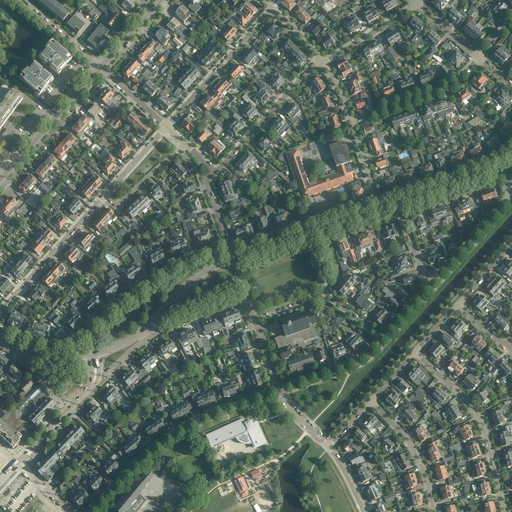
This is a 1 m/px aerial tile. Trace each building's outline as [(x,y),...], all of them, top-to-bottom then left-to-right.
[(36,0),(63,22),(69,15),(51,0),(36,0)] [(116,11),(103,0),(92,0),(91,1),(107,15),(104,18),(106,20),(104,22),(112,29),(121,19),(114,13),(116,11)] [(130,0),(126,0),(124,2),(131,8),(134,5),(132,3),(133,2),(130,0)] [(200,8),(191,0),(188,0),(187,3),(193,9),(194,9),(196,10),(193,13),(195,14),(202,21),(204,19),(203,17),(197,12),(200,8)] [(237,2),(239,0),(222,0),(218,5),(221,8),(228,1),(234,7),(238,3),(237,2)] [(392,9),(387,1),(384,2),(382,0),(381,0),(379,2),(382,7),(383,6),(387,12),(392,9)] [(388,0),(387,1),(392,9),(397,5),(393,0),(388,0)] [(446,0),(434,0),(432,3),(434,5),(434,6),(439,10),(440,10),(442,12),(445,8),(450,12),(460,1),(459,0),(451,0),(448,3),(445,1),(446,0)] [(98,14),(83,1),(79,6),(94,19),(98,14)] [(291,1),(285,7),(290,11),(296,5),(291,1)] [(131,8),(124,2),(120,6),(125,11),(126,10),(128,12),(131,8)] [(329,14),(335,8),(329,2),(323,7),(329,14)] [(499,2),(496,6),(503,13),(507,8),(499,2)] [(237,11),(243,16),(244,16),(253,7),(248,3),(244,8),(242,6),(237,11)] [(354,14),(359,11),(357,6),(354,3),(351,4),(354,8),(351,9),(354,14)] [(370,7),(371,9),(372,10),(369,12),(374,20),(379,16),(374,8),(375,7),(373,5),(370,7)] [(503,13),(496,6),(494,5),(492,8),(489,6),(486,6),(484,9),(492,16),(494,13),(499,17),(503,13)] [(183,6),(179,10),(188,18),(191,15),(189,12),(183,6)] [(257,11),(253,7),(244,16),(243,16),(238,22),(231,16),(229,19),(231,21),(231,22),(237,27),(240,29),(242,26),(243,27),(257,11)] [(293,14),(301,21),(307,14),(306,14),(308,12),(303,8),(302,10),(299,8),(293,14)] [(447,17),(452,21),(458,14),(456,11),(457,11),(454,9),(447,17)] [(188,18),(179,10),(176,14),(182,19),(184,17),(187,19),(188,18)] [(306,25),(311,19),(309,17),(312,13),(310,11),(307,14),(301,21),(306,25)] [(366,14),(365,12),(365,11),(362,13),(363,14),(368,23),(374,20),(369,12),(366,14)] [(335,12),(332,14),(329,16),(337,24),(340,21),(335,16),(337,14),(335,12)] [(202,21),(195,14),(192,17),(198,23),(196,25),(198,27),(203,22),(202,21)] [(458,14),(452,21),(457,25),(464,17),(462,15),(461,16),(458,14)] [(78,34),(85,25),(74,16),(73,16),(67,25),(78,34)] [(318,18),(314,23),(317,26),(311,31),(315,36),(321,31),(322,33),(327,29),(318,18)] [(412,27),(414,29),(421,21),(419,19),(418,20),(416,18),(409,26),(411,28),(412,27)] [(493,26),(498,21),(493,18),(489,23),(493,26)] [(174,19),(170,22),(183,34),(185,32),(179,26),(180,24),(174,19)] [(353,21),(351,23),(356,31),(361,28),(355,19),(353,20),(353,21)] [(421,21),(414,29),(417,31),(416,32),(418,34),(425,26),(423,25),(424,24),(421,21)] [(183,34),(170,22),(167,26),(174,32),(177,36),(176,37),(183,44),(188,39),(183,34)] [(228,25),(231,27),(228,30),(227,29),(225,31),(233,38),(237,33),(234,30),(237,27),(231,22),(228,25)] [(350,22),(347,24),(346,22),(342,24),(347,31),(348,31),(350,34),(356,31),(351,23),(350,22)] [(468,35),(469,35),(475,28),(472,25),(473,24),(471,23),(464,31),(466,33),(468,35)] [(194,33),(198,28),(193,24),(189,28),(194,33)] [(268,36),(269,37),(277,28),(272,24),(266,31),(269,34),(268,35),(269,35),(268,36)] [(100,25),(97,29),(105,36),(109,32),(100,25)] [(475,28),(469,35),(471,37),(473,39),(480,32),(477,30),(478,29),(476,27),(475,28)] [(282,33),(277,28),(269,37),(274,42),(276,40),(275,40),(282,33)] [(97,29),(94,33),(102,40),(105,36),(97,29)] [(162,29),(159,32),(168,41),(170,39),(167,36),(169,35),(162,29)] [(233,38),(225,31),(224,33),(225,34),(222,36),(228,42),(233,38)] [(332,37),(335,34),(333,31),(329,35),(331,37),(322,44),(324,46),(324,47),(326,50),(334,44),(332,41),(334,39),(332,37)] [(396,31),(391,34),(396,42),(398,40),(399,41),(401,40),(396,31)] [(168,41),(159,32),(155,36),(162,42),(164,40),(166,42),(165,42),(168,44),(170,42),(168,41)] [(433,32),(424,42),(426,44),(427,43),(430,45),(431,44),(438,36),(433,32)] [(480,32),(473,39),(475,42),(476,41),(478,43),(486,34),(484,32),(482,34),(480,32)] [(94,33),(90,37),(99,44),(102,40),(94,33)] [(396,42),(391,34),(385,37),(391,46),(393,45),(393,44),(396,42)] [(431,44),(430,45),(429,46),(432,49),(434,47),(435,48),(442,40),(438,36),(431,44)] [(90,37),(87,41),(95,48),(99,44),(90,37)] [(183,44),(176,37),(176,38),(173,41),(180,48),(183,44)] [(152,40),(148,44),(154,50),(158,45),(152,40)] [(253,45),(257,49),(262,44),(258,40),(253,45)] [(222,49),(216,43),(213,41),(209,46),(218,54),(221,51),(220,51),(222,49)] [(284,51),(286,53),(293,45),(289,41),(282,47),(285,50),(284,51)] [(378,42),(373,45),(379,54),(378,53),(381,51),(381,52),(384,50),(378,42)] [(70,59),(52,43),(42,55),(40,54),(38,57),(46,65),(50,60),(51,61),(48,64),(50,66),(53,63),(55,65),(53,67),(52,68),(53,68),(53,69),(57,73),(70,59)] [(154,50),(148,44),(144,48),(154,57),(157,53),(154,50)] [(293,45),(286,53),(287,54),(288,53),(291,56),(297,50),(293,45)] [(379,54),(373,45),(368,48),(373,56),(376,54),(376,55),(379,54)] [(218,54),(209,46),(205,50),(214,58),(216,56),(218,54)] [(154,57),(144,48),(141,53),(148,60),(148,59),(150,61),(153,57),(154,57)] [(373,56),(368,48),(363,51),(368,60),(371,59),(370,58),(373,56)] [(392,48),(388,50),(395,60),(398,58),(392,48)] [(250,49),(246,54),(254,61),(257,58),(255,57),(257,55),(250,49)] [(426,58),(428,60),(429,61),(433,57),(440,63),(442,61),(445,63),(448,61),(443,57),(441,59),(435,54),(437,52),(434,49),(431,52),(427,56),(428,56),(426,58)] [(496,59),(498,61),(504,54),(502,52),(503,51),(501,49),(494,57),(496,59)] [(214,58),(205,50),(207,52),(204,56),(211,63),(213,60),(212,60),(214,58)] [(297,50),(291,56),(294,59),(293,60),(294,61),(302,54),(297,50)] [(385,52),(392,64),(396,62),(395,60),(388,50),(385,52)] [(457,52),(453,56),(460,63),(464,58),(457,52)] [(148,60),(141,53),(137,57),(143,63),(145,60),(146,61),(148,60)] [(211,63),(204,56),(201,54),(197,59),(197,58),(194,62),(197,65),(200,62),(206,67),(208,65),(211,63)] [(254,61),(246,54),(242,59),(250,66),(252,64),(253,65),(255,62),(254,61)] [(302,54),(294,61),(296,63),(297,62),(299,64),(300,65),(304,60),(306,58),(302,54)] [(504,54),(498,61),(500,63),(501,63),(503,65),(510,57),(507,55),(507,56),(504,54)] [(154,58),(158,61),(154,65),(153,64),(147,70),(148,70),(142,76),(143,76),(140,80),(144,83),(147,80),(151,75),(154,77),(158,73),(158,72),(161,69),(158,67),(163,62),(164,62),(166,60),(167,58),(164,55),(162,57),(160,59),(160,58),(160,59),(156,56),(154,58)] [(456,67),(460,63),(453,56),(449,61),(456,67)] [(200,74),(198,73),(199,72),(196,70),(198,67),(187,57),(184,60),(192,66),(190,69),(190,70),(189,72),(196,78),(200,74)] [(134,60),(130,64),(136,70),(140,66),(134,60)] [(338,66),(341,71),(351,65),(351,64),(349,65),(349,64),(348,65),(346,61),(338,66)] [(32,66),(21,78),(39,94),(51,80),(47,76),(46,76),(45,76),(44,76),(43,78),(40,76),(43,73),(41,72),(38,74),(41,70),(33,62),(30,65),(32,66)] [(136,70),(130,64),(126,69),(134,76),(138,72),(136,70)] [(237,65),(233,70),(239,76),(243,71),(237,65)] [(352,65),(351,65),(341,71),(344,77),(351,72),(353,76),(354,76),(357,74),(352,65)] [(444,66),(442,67),(441,66),(437,69),(439,71),(440,71),(445,78),(450,74),(445,67),(444,66)] [(134,76),(126,69),(122,73),(128,79),(130,77),(133,80),(136,78),(134,76)] [(250,72),(251,73),(254,76),(254,75),(256,77),(259,74),(257,72),(256,73),(252,69),(250,72)] [(239,76),(233,70),(228,74),(235,80),(239,76)] [(395,70),(391,71),(389,72),(390,76),(392,81),(395,80),(398,79),(396,74),(395,70)] [(425,73),(426,76),(429,84),(434,82),(433,78),(436,77),(435,76),(435,75),(434,75),(434,73),(433,74),(432,71),(425,73)] [(196,78),(189,72),(187,74),(186,73),(184,75),(193,82),(196,78)] [(361,77),(359,73),(357,74),(354,76),(356,79),(356,80),(356,81),(348,84),(349,87),(348,88),(350,90),(359,86),(357,83),(360,81),(358,78),(361,77)] [(478,75),(476,78),(486,87),(488,84),(489,84),(491,82),(486,77),(486,78),(481,74),(479,75),(478,75)] [(193,82),(184,75),(183,77),(184,78),(182,79),(189,86),(193,82)] [(275,77),(273,79),(281,86),(285,81),(278,75),(276,78),(275,77)] [(423,86),(429,84),(426,76),(422,77),(422,75),(419,76),(423,86)] [(139,81),(136,78),(133,80),(133,81),(136,85),(139,88),(143,83),(140,80),(139,81)] [(313,85),(315,88),(323,84),(319,78),(311,83),(312,86),(313,85)] [(486,87),(476,78),(472,83),(482,92),(486,87)] [(186,90),(189,86),(182,79),(180,81),(179,80),(177,82),(186,90)] [(281,86),(273,79),(272,81),(273,82),(270,85),(277,90),(281,86)] [(226,83),(223,80),(219,85),(225,91),(229,87),(230,88),(232,85),(228,81),(226,83)] [(406,81),(407,82),(409,91),(415,89),(412,80),(409,81),(409,80),(406,81)] [(143,90),(147,94),(154,86),(152,84),(153,83),(151,81),(143,90)] [(403,82),(402,81),(400,82),(404,93),(409,91),(407,82),(403,83),(403,82)] [(157,104),(162,108),(169,100),(164,95),(167,93),(166,92),(172,85),(170,83),(163,91),(159,94),(163,97),(157,104)] [(390,87),(387,89),(390,97),(396,95),(393,87),(394,86),(393,83),(390,85),(390,87)] [(0,88),(0,125),(21,97),(4,84),(0,88)] [(323,84),(315,88),(318,94),(326,89),(323,84)] [(225,91),(219,85),(215,90),(223,97),(225,95),(223,94),(225,91)] [(154,86),(147,94),(152,98),(160,89),(158,87),(156,88),(154,86)] [(359,86),(350,90),(351,93),(352,93),(353,96),(361,92),(362,93),(360,94),(362,97),(366,95),(366,96),(369,95),(368,94),(369,94),(368,90),(365,92),(363,89),(360,90),(359,86)] [(384,99),(390,97),(387,89),(383,90),(382,87),(379,88),(380,91),(381,91),(384,99)] [(466,89),(461,93),(468,103),(474,99),(466,89)] [(107,90),(103,95),(121,112),(125,107),(115,98),(113,96),(107,90)] [(264,90),(263,91),(261,90),(258,93),(261,95),(267,101),(271,96),(264,90)] [(501,91),(495,97),(494,97),(491,95),(487,100),(490,102),(493,100),(497,104),(505,95),(501,91)] [(468,103),(461,93),(456,97),(459,102),(459,103),(458,103),(460,105),(461,105),(463,107),(468,103)] [(258,98),(257,97),(254,94),(250,99),(257,106),(260,103),(263,106),(267,101),(261,95),(258,98)] [(121,112),(103,95),(99,99),(107,107),(105,109),(115,119),(121,112)] [(329,97),(321,100),(319,96),(314,98),(313,95),(308,97),(309,101),(312,99),(314,104),(318,102),(321,107),(332,102),(329,97)] [(505,95),(497,104),(503,108),(501,111),(503,113),(501,116),(506,121),(509,118),(506,115),(511,109),(509,106),(506,104),(510,99),(505,95)] [(209,96),(205,100),(212,107),(216,102),(209,96)] [(169,100),(162,108),(167,112),(174,104),(169,100)] [(212,107),(205,100),(201,105),(208,111),(212,107)] [(226,111),(227,110),(229,113),(230,113),(233,116),(237,112),(233,108),(231,110),(229,108),(220,100),(216,103),(226,111)] [(357,110),(366,107),(369,106),(368,103),(365,104),(363,101),(355,104),(357,110)] [(447,104),(446,101),(440,103),(444,114),(447,113),(447,114),(452,112),(450,104),(447,104)] [(332,102),(321,107),(321,108),(322,108),(323,109),(324,108),(325,112),(334,108),(332,102)] [(444,114),(440,103),(435,105),(438,113),(439,116),(444,114)] [(293,104),(289,109),(297,116),(298,114),(297,113),(300,110),(293,104)] [(95,105),(91,109),(98,115),(102,111),(95,105)] [(249,107),(246,110),(253,116),(257,112),(250,105),(248,106),(249,107)] [(438,113),(435,105),(430,107),(429,106),(432,115),(438,113)] [(432,115),(429,106),(423,108),(426,116),(423,116),(425,121),(433,118),(432,115)] [(98,115),(91,109),(88,113),(95,119),(98,115)] [(297,116),(289,109),(285,113),(292,119),(294,116),(295,117),(297,116)] [(249,121),(253,116),(246,110),(244,113),(243,112),(241,114),(249,121)] [(476,114),(483,119),(485,116),(478,111),(476,114)] [(414,112),(408,114),(411,122),(414,121),(415,122),(417,121),(419,127),(423,126),(420,117),(416,118),(414,112)] [(129,126),(137,118),(132,114),(126,121),(129,123),(128,124),(127,124),(124,127),(126,129),(129,126)] [(209,114),(207,116),(210,119),(213,121),(215,124),(218,121),(217,121),(215,119),(209,114)] [(327,116),(321,118),(320,118),(321,119),(321,120),(322,121),(323,121),(324,121),(325,121),(326,121),(327,126),(339,122),(337,116),(334,117),(333,114),(327,116)] [(408,114),(403,116),(406,124),(405,124),(407,127),(413,125),(411,122),(408,114)] [(84,116),(80,121),(86,127),(87,128),(88,129),(90,127),(88,125),(90,122),(84,116)] [(187,129),(193,122),(195,120),(190,116),(182,125),(187,129)] [(403,116),(397,118),(401,129),(407,127),(405,124),(406,124),(403,116)] [(137,118),(129,126),(131,128),(132,127),(135,129),(141,122),(137,118)] [(397,127),(400,126),(401,129),(397,118),(392,120),(395,129),(397,128),(397,127)] [(116,119),(110,125),(114,129),(120,122),(118,120),(118,121),(116,119)] [(278,120),(275,123),(283,131),(288,126),(280,119),(278,121),(278,120)] [(87,128),(86,127),(80,121),(76,125),(83,132),(87,128)] [(220,123),(218,121),(215,124),(217,125),(221,129),(222,129),(224,127),(220,123)] [(233,122),(232,124),(240,131),(244,127),(237,121),(234,123),(233,122)] [(141,122),(135,129),(137,131),(136,133),(138,134),(145,126),(141,122)] [(198,126),(193,122),(187,129),(191,133),(198,126)] [(339,122),(327,126),(328,128),(329,127),(330,128),(331,128),(332,131),(341,128),(339,122)] [(285,132),(283,131),(275,123),(272,126),(273,127),(271,129),(278,134),(275,137),(280,141),(282,139),(282,138),(281,137),(285,132)] [(240,131),(232,124),(231,125),(229,124),(226,128),(228,130),(236,136),(240,131)] [(85,133),(83,132),(76,125),(72,129),(78,134),(76,136),(79,139),(85,133)] [(373,128),(375,127),(374,125),(364,129),(366,135),(375,132),(373,128)] [(493,125),(490,128),(488,130),(491,133),(491,134),(495,137),(497,134),(496,133),(498,130),(493,125)] [(145,126),(138,134),(137,135),(142,139),(150,130),(145,126)] [(208,136),(211,133),(204,127),(195,137),(202,143),(208,136)] [(511,134),(505,128),(501,132),(508,138),(511,134)] [(16,143),(21,138),(15,132),(13,134),(8,129),(3,135),(9,140),(10,138),(16,143)] [(369,142),(371,148),(379,146),(378,142),(380,141),(379,138),(383,137),(382,134),(380,135),(379,134),(386,132),(385,130),(380,131),(379,132),(374,133),(375,136),(377,135),(378,139),(369,142)] [(70,135),(66,139),(72,145),(76,140),(70,135)] [(229,144),(233,140),(228,135),(224,139),(229,144)] [(266,135),(261,140),(271,149),(275,144),(266,135)] [(478,144),(473,146),(475,150),(479,158),(484,156),(482,152),(484,151),(481,144),(482,143),(478,136),(475,137),(478,144)] [(492,137),(489,139),(497,148),(502,144),(496,137),(494,140),(492,137)] [(72,145),(66,139),(62,143),(69,149),(72,145)] [(209,145),(210,146),(208,149),(213,153),(220,144),(217,142),(218,141),(215,139),(209,145)] [(286,147),(289,145),(282,139),(280,141),(278,144),(282,147),(284,145),(286,147)] [(497,148),(489,139),(487,141),(489,143),(486,145),(492,152),(497,148)] [(123,147),(120,149),(126,155),(131,150),(128,148),(130,146),(123,140),(120,143),(122,145),(122,146),(123,147)] [(271,149),(261,140),(257,144),(267,153),(271,149)] [(69,149),(62,143),(58,148),(65,153),(69,149)] [(298,150),(287,154),(300,191),(302,190),(305,201),(310,199),(309,198),(310,197),(313,195),(316,194),(345,184),(346,184),(354,182),(351,174),(354,173),(351,163),(352,163),(346,146),(343,147),(342,143),(330,147),(339,173),(314,181),(309,166),(305,167),(299,151),(298,151),(298,150)] [(220,144),(213,153),(218,157),(224,150),(222,148),(223,147),(220,144)] [(383,144),(379,146),(371,148),(373,154),(377,153),(378,157),(387,154),(383,144)] [(446,161),(445,159),(446,159),(444,151),(442,152),(441,147),(435,149),(440,163),(436,165),(439,173),(445,170),(443,163),(446,161)] [(461,151),(455,153),(457,157),(460,165),(466,163),(463,154),(463,155),(462,153),(466,152),(464,148),(464,147),(460,148),(461,151)] [(65,153),(58,148),(54,152),(58,155),(56,157),(61,161),(66,155),(65,153)] [(122,160),(126,155),(120,149),(117,152),(117,151),(115,153),(122,160)] [(7,161),(12,155),(6,150),(1,155),(7,161)] [(473,161),(479,158),(475,150),(472,152),(472,151),(470,152),(473,161)] [(455,153),(449,155),(448,152),(445,153),(444,151),(446,159),(447,159),(448,158),(450,164),(451,163),(453,168),(460,165),(457,157),(455,153)] [(249,153),(245,157),(255,167),(257,164),(258,163),(263,168),(267,164),(259,157),(256,160),(249,153)] [(284,161),(283,158),(282,153),(276,154),(278,159),(280,159),(281,162),(284,161)] [(386,165),(385,161),(387,161),(386,157),(390,156),(389,153),(387,154),(378,157),(383,155),(384,158),(384,159),(376,162),(378,168),(386,165)] [(430,164),(424,166),(428,176),(434,174),(433,171),(436,170),(430,155),(427,156),(430,164)] [(51,156),(47,160),(53,166),(57,161),(51,156)] [(255,167),(245,157),(241,162),(249,169),(250,170),(254,166),(255,167)] [(53,166),(47,160),(43,164),(50,170),(53,166)] [(108,163),(106,165),(102,162),(112,171),(116,167),(109,160),(107,162),(108,163)] [(406,171),(407,175),(410,183),(415,181),(414,176),(415,176),(414,174),(417,173),(415,168),(419,167),(416,160),(413,161),(413,162),(410,164),(412,169),(406,171)] [(112,171),(102,162),(98,167),(92,161),(89,165),(99,174),(102,170),(108,176),(112,171)] [(249,169),(241,162),(237,166),(239,168),(235,172),(240,176),(243,172),(244,173),(246,170),(247,171),(249,169)] [(50,170),(43,164),(39,169),(46,174),(50,170)] [(173,172),(175,175),(183,168),(179,164),(178,165),(177,164),(170,171),(172,173),(173,172)] [(410,183),(407,175),(404,176),(403,172),(400,173),(398,168),(397,165),(394,167),(397,176),(397,177),(398,179),(402,177),(405,184),(410,183)] [(422,178),(428,176),(424,166),(419,168),(422,178)] [(93,175),(95,173),(89,167),(87,169),(91,172),(90,173),(93,175)] [(183,168),(175,175),(177,177),(177,178),(179,180),(186,173),(185,172),(186,171),(183,168)] [(46,174),(39,169),(35,173),(42,179),(44,176),(46,175),(46,174)] [(90,179),(91,180),(90,180),(98,187),(102,183),(95,177),(93,175),(90,179)] [(31,176),(27,180),(33,186),(37,182),(31,176)] [(391,189),(388,180),(387,178),(381,180),(385,191),(391,189)] [(90,180),(89,180),(88,179),(85,182),(95,191),(98,187),(90,180)] [(248,185),(242,179),(239,181),(245,187),(246,188),(249,187),(248,185)] [(394,179),(391,180),(391,179),(388,180),(391,189),(397,187),(394,179)] [(33,186),(27,180),(23,185),(29,190),(33,186)] [(45,184),(51,189),(52,190),(54,188),(47,181),(45,184)] [(220,185),(222,191),(231,187),(230,184),(231,183),(231,181),(220,185)] [(95,191),(85,182),(82,186),(91,195),(95,191)] [(179,190),(181,193),(182,196),(185,194),(194,190),(191,184),(190,185),(189,183),(187,185),(186,184),(183,186),(184,188),(179,190)] [(37,190),(44,195),(49,190),(43,184),(37,190)] [(29,190),(23,185),(19,189),(25,195),(29,190)] [(153,186),(150,188),(151,189),(150,190),(152,192),(149,194),(156,202),(159,199),(158,198),(162,193),(155,185),(153,186)] [(365,198),(364,195),(365,194),(363,191),(361,188),(361,189),(360,185),(352,188),(357,201),(358,200),(358,201),(361,200),(360,199),(365,198)] [(91,195),(82,186),(76,193),(79,196),(81,193),(87,199),(91,195)] [(231,187),(222,191),(224,197),(234,193),(231,187)] [(33,190),(31,192),(30,191),(28,193),(29,194),(32,196),(26,202),(34,209),(45,197),(44,195),(37,190),(35,192),(33,190)] [(483,198),(480,199),(476,200),(478,205),(479,204),(481,212),(485,211),(482,204),(484,203),(485,204),(488,203),(488,204),(491,203),(490,200),(496,198),(494,191),(486,193),(485,192),(481,193),(483,198)] [(234,193),(224,197),(226,203),(236,199),(234,193)] [(143,196),(139,200),(145,206),(147,208),(151,204),(158,212),(161,209),(152,199),(149,202),(143,196)] [(77,210),(81,206),(72,197),(68,202),(71,205),(77,210)] [(11,198),(6,203),(13,208),(17,203),(11,198)] [(231,218),(232,220),(237,219),(236,216),(240,215),(238,211),(240,211),(244,208),(243,202),(247,201),(246,198),(241,199),(242,203),(236,205),(237,208),(229,211),(231,218)] [(189,205),(190,208),(199,205),(197,199),(187,203),(188,206),(189,205)] [(469,199),(463,201),(466,210),(470,209),(471,212),(474,212),(475,214),(478,213),(475,204),(471,205),(469,199)] [(145,206),(139,200),(134,203),(141,210),(145,206)] [(466,210),(463,201),(457,203),(459,209),(456,210),(459,220),(465,218),(463,211),(466,210)] [(13,208),(6,203),(2,207),(8,213),(13,208)] [(60,209),(59,208),(55,204),(54,203),(51,207),(57,212),(60,209)] [(141,210),(134,203),(130,207),(136,214),(141,210)] [(73,215),(77,210),(71,205),(68,207),(67,206),(65,208),(73,215)] [(199,205),(190,208),(192,211),(190,212),(191,215),(201,211),(199,205)] [(262,207),(262,208),(257,210),(258,212),(263,210),(264,213),(268,212),(268,214),(272,213),(269,206),(266,207),(266,206),(262,207)] [(136,214),(130,207),(126,211),(132,218),(136,214)] [(445,208),(439,210),(441,218),(445,217),(446,220),(449,219),(450,221),(453,220),(452,215),(447,216),(445,208)] [(107,209),(103,213),(110,219),(114,215),(107,209)] [(438,220),(441,218),(439,210),(433,212),(435,220),(431,222),(433,227),(436,226),(435,224),(439,223),(438,220)] [(16,211),(14,214),(16,216),(15,218),(22,224),(25,220),(19,214),(16,211)] [(68,221),(60,215),(58,213),(56,215),(55,215),(53,217),(63,226),(68,221)] [(110,219),(103,213),(100,217),(107,224),(109,222),(108,221),(110,219)] [(286,213),(280,215),(284,226),(290,224),(287,215),(286,215),(286,213)] [(278,228),(284,226),(280,215),(274,216),(275,218),(278,228)] [(119,218),(123,222),(126,225),(128,222),(125,220),(121,216),(119,218)] [(419,234),(420,236),(427,233),(427,234),(432,232),(429,225),(426,226),(422,216),(416,218),(417,222),(415,223),(416,226),(419,234)] [(63,226),(53,217),(52,218),(52,219),(48,224),(55,230),(56,230),(57,229),(57,228),(59,230),(63,226)] [(107,224),(100,217),(96,221),(103,227),(105,225),(106,226),(107,224)] [(261,233),(269,230),(267,224),(268,224),(266,220),(265,220),(264,217),(257,220),(261,233)] [(103,227),(96,221),(92,226),(99,232),(103,227)] [(395,226),(389,228),(393,239),(394,239),(394,237),(395,237),(394,236),(398,235),(395,226)] [(250,227),(245,229),(245,228),(242,229),(242,230),(241,230),(244,238),(244,239),(251,237),(249,231),(251,230),(250,227)] [(393,239),(389,228),(383,230),(386,239),(390,238),(390,239),(391,238),(391,240),(393,239)] [(204,232),(202,233),(205,243),(211,241),(211,240),(211,239),(212,238),(211,238),(211,237),(210,237),(208,232),(209,232),(208,229),(203,230),(204,232)] [(238,240),(244,238),(241,230),(238,231),(237,230),(235,230),(238,240)] [(43,233),(42,235),(49,242),(53,237),(47,231),(44,234),(43,233)] [(161,242),(158,235),(156,232),(152,234),(155,239),(156,239),(158,244),(161,242)] [(196,236),(198,241),(197,241),(197,242),(197,243),(197,244),(198,244),(199,244),(199,245),(205,243),(202,233),(200,234),(199,232),(194,234),(195,237),(196,236)] [(90,233),(88,236),(85,234),(81,238),(89,245),(90,243),(89,242),(92,240),(93,241),(95,238),(90,233)] [(366,236),(364,237),(368,248),(375,246),(377,252),(383,250),(379,241),(373,243),(370,234),(365,235),(366,236)] [(49,242),(42,235),(40,236),(41,237),(39,240),(45,246),(49,242)] [(186,249),(183,243),(186,242),(183,236),(178,239),(179,241),(176,243),(180,251),(186,249)] [(357,238),(360,247),(356,248),(356,249),(354,250),(357,259),(360,258),(359,254),(362,253),(361,251),(361,250),(368,248),(364,237),(362,238),(361,237),(357,238)] [(89,245),(81,238),(78,242),(80,244),(78,246),(86,253),(91,247),(89,245)] [(35,242),(34,243),(42,250),(45,246),(39,240),(36,243),(35,242)] [(175,240),(172,242),(169,243),(175,254),(180,251),(176,243),(175,240)] [(134,247),(132,245),(133,244),(131,241),(129,242),(119,251),(117,250),(116,252),(122,258),(134,247)] [(343,255),(346,254),(348,253),(353,265),(358,263),(357,259),(354,250),(350,251),(347,244),(346,245),(345,242),(338,245),(341,253),(342,253),(343,255)] [(42,250),(34,243),(32,245),(33,246),(31,248),(38,254),(42,250)] [(143,261),(139,254),(135,246),(129,252),(137,265),(143,261)] [(164,260),(161,255),(165,253),(161,247),(155,251),(157,253),(154,255),(159,263),(164,260)] [(439,251),(442,250),(440,247),(435,249),(437,252),(429,255),(430,256),(427,257),(429,263),(430,262),(431,265),(435,264),(434,262),(437,261),(437,260),(438,260),(437,255),(439,255),(438,253),(439,253),(439,251)] [(72,248),(68,252),(76,260),(78,258),(77,257),(79,254),(72,248)] [(159,263),(154,255),(152,256),(148,250),(143,254),(148,262),(150,260),(154,266),(159,263)] [(101,259),(105,254),(101,251),(97,256),(101,259)] [(76,260),(68,252),(64,257),(71,263),(74,260),(74,261),(76,260)] [(21,257),(20,259),(28,266),(32,262),(25,256),(23,258),(21,257)] [(396,260),(398,266),(407,263),(405,257),(396,260)] [(28,266),(20,259),(18,261),(20,262),(17,264),(24,270),(28,266)] [(58,263),(54,268),(62,275),(63,273),(62,272),(65,270),(58,263)] [(407,263),(398,266),(400,272),(409,269),(407,263)] [(24,270),(17,264),(15,267),(14,265),(13,267),(21,274),(24,270)] [(117,275),(120,273),(115,265),(112,268),(117,275)] [(135,265),(129,269),(136,278),(141,274),(140,273),(141,272),(138,267),(137,268),(135,265)] [(75,266),(72,269),(83,279),(86,276),(75,266)] [(21,274),(13,267),(11,269),(12,270),(10,272),(17,278),(21,274)] [(511,270),(507,267),(503,271),(511,278),(511,276),(511,270)] [(62,275),(54,268),(50,272),(57,278),(59,276),(60,277),(62,275)] [(129,269),(126,271),(125,270),(122,272),(128,281),(129,280),(130,282),(136,278),(129,269)] [(57,278),(50,272),(46,276),(54,283),(56,282),(55,281),(57,278)] [(111,280),(106,284),(114,294),(117,292),(117,291),(119,290),(118,289),(119,289),(117,286),(116,286),(115,285),(117,283),(114,280),(116,278),(112,272),(108,275),(111,280)] [(349,276),(345,281),(352,287),(357,281),(355,280),(357,278),(354,275),(351,278),(349,276)] [(405,285),(414,282),(411,275),(402,279),(402,281),(404,281),(405,285)] [(54,283),(46,276),(42,281),(49,287),(52,284),(53,285),(54,283)] [(498,277),(494,281),(502,288),(506,283),(498,277)] [(4,279),(0,282),(0,283),(7,289),(10,285),(4,279)] [(345,281),(342,286),(350,293),(352,291),(350,290),(352,287),(345,281)] [(502,288),(494,281),(490,286),(498,292),(502,288)] [(365,287),(362,291),(359,294),(362,297),(358,303),(359,304),(358,306),(361,308),(367,301),(365,299),(368,295),(365,293),(367,290),(370,285),(368,283),(365,287)] [(106,284),(99,290),(101,293),(104,291),(109,297),(114,294),(106,284)] [(349,295),(350,293),(342,286),(341,287),(340,286),(337,290),(345,296),(347,293),(349,295)] [(498,292),(490,286),(486,290),(494,297),(498,292)] [(34,290),(33,292),(42,300),(43,298),(42,297),(46,292),(40,287),(38,289),(36,287),(36,288),(35,288),(34,289),(34,290)] [(394,289),(392,292),(398,298),(400,296),(404,300),(408,295),(400,288),(396,291),(394,289)] [(397,301),(393,298),(394,296),(386,289),(384,291),(390,296),(386,301),(395,309),(400,304),(398,303),(399,303),(397,301)] [(42,300),(33,292),(29,296),(35,302),(38,300),(39,301),(40,299),(41,300),(42,300)] [(96,309),(100,305),(96,300),(98,299),(94,294),(87,300),(96,309)] [(61,304),(64,301),(68,296),(66,295),(62,299),(59,296),(57,300),(61,304)] [(481,295),(477,300),(485,306),(489,302),(481,295)] [(96,309),(87,300),(89,302),(86,304),(85,302),(80,306),(83,309),(85,307),(88,310),(87,311),(90,314),(91,313),(96,309)] [(367,301),(361,308),(364,311),(366,310),(367,311),(372,305),(374,307),(376,305),(378,302),(376,300),(374,302),(372,300),(370,302),(367,301)] [(379,314),(386,320),(390,316),(389,315),(390,313),(387,310),(389,308),(380,300),(378,302),(376,305),(381,310),(380,311),(381,312),(379,314)] [(485,306),(477,300),(473,304),(481,311),(485,306)] [(80,318),(80,319),(78,318),(80,315),(77,311),(79,309),(75,305),(71,301),(68,304),(73,308),(66,315),(78,326),(83,321),(80,318)] [(491,304),(496,308),(499,311),(502,309),(496,303),(493,301),(491,304)] [(237,311),(231,313),(234,321),(235,321),(236,323),(241,321),(237,311)] [(13,327),(19,315),(16,313),(14,312),(10,320),(8,319),(7,322),(8,323),(10,324),(9,325),(13,327)] [(225,315),(222,316),(226,328),(235,325),(234,321),(231,313),(225,315)] [(305,313),(285,319),(280,321),(283,330),(286,338),(288,337),(292,346),(281,350),(282,352),(280,353),(283,360),(289,358),(288,357),(292,355),(291,351),(301,347),(300,343),(295,345),(292,336),(311,329),(310,327),(318,324),(314,313),(306,315),(305,313)] [(375,316),(374,318),(375,319),(381,325),(383,323),(385,321),(386,320),(379,314),(376,317),(375,316)] [(500,314),(498,317),(494,322),(496,324),(495,325),(498,327),(499,326),(506,319),(500,314)] [(19,315),(13,327),(17,328),(17,327),(19,328),(20,329),(22,325),(21,325),(24,317),(22,316),(21,319),(18,317),(19,315)] [(78,326),(66,315),(61,321),(63,323),(63,324),(66,327),(68,325),(74,331),(78,326)] [(336,321),(340,325),(343,323),(347,326),(349,324),(340,316),(336,321)] [(214,329),(215,332),(220,330),(220,332),(222,337),(225,336),(223,331),(222,326),(219,327),(217,321),(214,322),(213,320),(214,320),(214,319),(213,320),(213,319),(211,320),(211,319),(207,321),(211,331),(214,329)] [(506,319),(499,326),(504,331),(506,329),(507,330),(511,325),(506,319)] [(459,320),(454,325),(463,333),(465,331),(463,329),(466,326),(459,320)] [(211,331),(207,321),(204,322),(204,323),(202,324),(203,327),(201,328),(202,331),(204,330),(205,332),(203,332),(205,336),(209,335),(208,334),(212,333),(211,331)] [(31,333),(37,335),(40,326),(37,325),(37,323),(34,322),(31,333)] [(42,327),(40,326),(37,335),(42,337),(46,325),(43,325),(42,327)] [(463,333),(454,325),(450,329),(457,336),(461,331),(463,333)] [(191,330),(190,330),(189,329),(188,329),(187,330),(187,331),(185,332),(189,341),(195,339),(191,330)] [(57,339),(59,340),(58,341),(60,344),(61,343),(62,343),(68,337),(63,332),(62,333),(61,332),(59,335),(60,336),(57,339)] [(185,332),(183,334),(182,333),(181,333),(180,333),(180,334),(180,335),(177,337),(181,345),(181,344),(183,349),(185,348),(185,349),(189,347),(188,345),(191,344),(189,341),(185,332)] [(298,341),(311,336),(310,335),(311,334),(310,332),(297,337),(297,339),(298,339),(298,341)] [(237,340),(238,343),(248,340),(246,334),(245,335),(245,334),(236,337),(234,338),(235,341),(237,340)] [(442,339),(440,341),(449,350),(451,348),(452,348),(456,344),(462,349),(464,346),(466,344),(462,339),(459,342),(455,338),(453,340),(446,334),(442,339)] [(353,338),(352,340),(359,346),(363,342),(357,336),(354,339),(353,338)] [(473,345),(476,348),(482,341),(477,337),(471,344),(472,346),(473,345)] [(205,354),(212,352),(207,339),(205,339),(204,338),(196,340),(199,348),(202,347),(205,354)] [(248,340),(238,343),(241,352),(249,349),(248,349),(247,347),(249,346),(248,345),(250,345),(248,340)] [(359,346),(352,340),(350,341),(351,342),(349,345),(355,351),(359,346)] [(169,341),(168,341),(167,341),(166,341),(166,342),(166,343),(164,344),(169,353),(170,355),(173,354),(177,351),(176,348),(174,349),(169,341)] [(482,341),(476,348),(478,350),(478,351),(480,353),(487,345),(482,341)] [(438,343),(434,348),(441,355),(445,350),(438,343)] [(169,353),(164,344),(162,346),(161,345),(160,345),(159,345),(159,346),(159,347),(159,348),(157,349),(163,359),(170,355),(169,353)] [(463,353),(469,346),(466,344),(460,351),(463,353)] [(332,351),(334,354),(333,355),(334,359),(335,358),(335,359),(341,357),(338,347),(335,348),(336,349),(332,351)] [(340,347),(338,347),(341,357),(347,355),(344,347),(340,348),(340,347)] [(441,355),(434,348),(429,352),(437,359),(441,355)] [(187,362),(190,360),(189,359),(184,349),(181,351),(187,362)] [(320,362),(326,360),(324,352),(325,352),(323,349),(319,350),(320,353),(317,354),(320,362)] [(488,357),(491,359),(496,353),(491,349),(485,356),(487,357),(488,357)] [(187,362),(181,351),(178,353),(181,358),(181,357),(183,361),(184,360),(185,362),(187,361),(187,362)] [(456,360),(462,353),(460,351),(453,359),(455,360),(456,360)] [(496,353),(491,359),(493,361),(493,362),(495,364),(500,357),(496,353)] [(148,355),(145,358),(151,366),(155,363),(154,363),(156,361),(151,354),(149,356),(148,355)] [(243,359),(245,363),(253,360),(251,354),(240,358),(241,360),(243,359)] [(299,371),(315,366),(312,355),(288,363),(292,374),(296,372),(297,374),(300,373),(299,371)] [(8,362),(3,357),(0,361),(0,370),(0,371),(0,370),(0,375),(3,372),(1,370),(8,362)] [(477,366),(483,359),(481,357),(475,363),(477,366)] [(151,366),(145,358),(139,363),(143,368),(141,369),(143,371),(140,373),(144,377),(148,382),(149,383),(151,381),(150,380),(151,379),(146,375),(146,374),(147,373),(148,374),(152,370),(150,367),(151,366)] [(255,366),(253,360),(245,363),(242,364),(245,372),(253,369),(252,367),(255,366)] [(168,371),(171,368),(165,361),(162,363),(168,371)] [(448,369),(453,373),(459,366),(459,365),(457,364),(458,363),(456,361),(448,369)] [(505,362),(499,368),(497,369),(495,367),(491,372),(488,375),(490,377),(493,374),(497,369),(499,371),(501,369),(503,372),(510,366),(505,362)] [(168,371),(162,363),(158,366),(164,373),(168,371)] [(9,379),(12,376),(18,371),(13,366),(5,374),(6,374),(5,375),(9,379)] [(459,366),(453,373),(458,378),(464,371),(464,370),(464,369),(462,368),(461,368),(459,366)] [(511,368),(510,366),(503,372),(507,377),(511,372),(511,368)] [(416,367),(412,372),(418,377),(421,381),(428,374),(420,367),(418,369),(416,367)] [(18,371),(12,376),(17,381),(23,375),(18,371)] [(130,371),(126,375),(133,383),(135,380),(136,380),(137,379),(130,371)] [(252,372),(245,375),(246,377),(248,377),(249,379),(250,379),(251,382),(260,379),(258,373),(253,375),(252,372)] [(418,377),(412,372),(407,376),(415,383),(418,381),(416,379),(418,377)] [(133,383),(126,375),(121,380),(122,380),(121,381),(121,382),(122,383),(123,383),(124,382),(128,386),(125,389),(128,392),(134,386),(134,383),(133,383)] [(463,382),(468,387),(473,381),(474,380),(472,378),(471,379),(469,376),(463,382)] [(474,380),(473,381),(468,387),(473,391),(481,382),(476,378),(474,380)] [(28,379),(19,388),(23,392),(19,396),(24,401),(27,397),(31,393),(28,390),(34,385),(28,379)] [(260,379),(251,382),(250,382),(252,386),(249,387),(251,391),(258,389),(257,387),(262,385),(260,379)] [(232,381),(226,383),(230,395),(236,393),(235,390),(239,388),(237,381),(232,383),(232,381)] [(410,391),(412,389),(403,381),(399,386),(405,392),(407,389),(410,391)] [(230,395),(226,383),(222,384),(222,383),(216,385),(219,396),(223,395),(224,397),(230,395)] [(483,404),(484,403),(486,406),(491,402),(489,399),(487,400),(484,395),(487,392),(486,391),(489,389),(487,385),(481,389),(483,393),(477,397),(483,404)] [(36,388),(32,392),(50,411),(55,406),(44,396),(36,388)] [(119,396),(115,391),(115,390),(115,389),(114,389),(113,389),(112,389),(108,393),(116,401),(117,399),(117,398),(119,396)] [(432,396),(435,399),(434,400),(435,401),(443,393),(439,389),(432,396)] [(123,391),(120,393),(127,402),(130,399),(126,395),(123,391)] [(209,393),(206,395),(210,403),(215,401),(213,396),(215,395),(213,391),(209,392),(209,393)] [(50,411),(32,392),(31,393),(27,397),(46,415),(50,411)] [(205,392),(200,395),(201,397),(204,405),(210,403),(206,395),(205,392)] [(116,401),(108,393),(103,397),(104,398),(103,399),(104,400),(104,401),(105,401),(106,400),(112,406),(114,403),(116,401)] [(204,405),(201,397),(200,395),(199,395),(199,393),(190,397),(195,407),(198,406),(199,408),(204,405)] [(400,403),(403,400),(396,393),(393,396),(391,395),(386,401),(394,408),(399,403),(400,403)] [(443,393),(435,401),(437,403),(436,404),(439,407),(448,397),(443,393)] [(421,394),(417,399),(421,402),(423,400),(425,398),(422,395),(421,394)] [(46,415),(27,397),(24,401),(22,403),(34,414),(33,415),(36,418),(38,416),(42,420),(46,415)] [(415,406),(418,402),(420,404),(421,402),(417,399),(416,398),(415,397),(411,402),(415,406)] [(164,410),(160,405),(161,404),(159,400),(155,402),(161,412),(164,410)] [(151,403),(155,409),(158,414),(160,412),(154,402),(151,403)] [(187,402),(179,407),(179,408),(184,416),(189,413),(188,411),(191,409),(187,402)] [(34,414),(22,403),(16,408),(35,426),(42,420),(38,416),(36,418),(33,415),(34,414)] [(10,415),(29,433),(35,426),(16,408),(12,413),(3,405),(0,407),(0,409),(6,415),(5,416),(7,418),(10,415)] [(184,416),(179,408),(178,405),(173,408),(179,419),(184,416)] [(104,415),(98,409),(98,408),(98,407),(97,406),(96,406),(96,407),(95,406),(91,410),(100,419),(101,417),(104,415)] [(447,411),(449,415),(447,415),(448,417),(458,411),(455,406),(447,411)] [(179,419),(173,408),(168,411),(165,413),(168,419),(171,417),(173,422),(179,419)] [(402,415),(407,420),(413,415),(411,413),(413,411),(411,408),(402,415)] [(100,419),(91,410),(86,415),(87,415),(86,416),(87,417),(87,418),(88,418),(89,418),(95,423),(98,421),(100,419),(99,419),(100,419)] [(458,411),(448,417),(450,420),(451,419),(453,422),(452,422),(453,425),(460,421),(459,418),(461,417),(458,411)] [(491,415),(494,421),(502,418),(502,417),(503,416),(502,414),(501,414),(500,411),(491,415)] [(426,421),(431,416),(428,413),(423,419),(426,421)] [(115,418),(111,414),(108,416),(115,423),(112,427),(114,429),(117,426),(120,423),(115,418)] [(7,418),(5,416),(0,420),(0,421),(14,435),(16,433),(22,439),(23,439),(29,433),(10,415),(7,418)] [(413,415),(407,420),(406,421),(410,426),(414,422),(414,423),(417,421),(416,420),(417,419),(413,415)] [(372,416),(367,421),(374,427),(378,423),(372,416)] [(502,418),(494,421),(496,427),(500,425),(505,424),(505,423),(506,422),(505,420),(504,420),(502,418)] [(157,422),(154,424),(160,431),(164,427),(159,419),(156,421),(157,422)] [(136,430),(139,428),(135,422),(135,423),(133,420),(131,422),(133,424),(132,424),(136,430)] [(211,446),(236,435),(237,436),(237,437),(238,438),(239,439),(239,440),(240,441),(242,442),(243,442),(244,443),(246,443),(247,443),(249,443),(250,442),(251,442),(252,441),(256,448),(266,444),(257,425),(254,427),(251,421),(245,423),(243,420),(206,436),(211,446)] [(0,437),(13,449),(22,439),(16,433),(14,435),(0,421),(0,437)] [(374,427),(367,421),(363,425),(370,432),(373,429),(375,428),(374,427)] [(505,424),(500,425),(502,429),(503,434),(508,433),(509,439),(511,438),(511,437),(511,432),(511,431),(511,429),(510,426),(509,423),(505,424)] [(154,424),(150,427),(155,434),(160,431),(154,424)] [(75,427),(72,430),(79,437),(82,435),(83,436),(85,434),(80,429),(81,428),(78,425),(77,426),(75,427)] [(414,432),(418,438),(424,433),(426,432),(422,425),(420,427),(421,428),(414,432)] [(468,426),(463,429),(461,426),(453,431),(455,434),(457,433),(460,438),(470,432),(471,431),(470,431),(471,430),(470,428),(469,428),(468,426)] [(150,438),(155,434),(150,427),(147,429),(146,428),(144,430),(150,438)] [(263,429),(260,430),(265,442),(269,441),(263,429)] [(79,437),(72,430),(68,434),(75,441),(77,443),(81,439),(79,437)] [(361,442),(361,441),(362,442),(364,439),(365,440),(367,438),(359,430),(354,436),(361,442)] [(470,432),(460,438),(463,443),(473,437),(470,432)] [(424,433),(418,438),(421,443),(430,437),(428,433),(426,435),(424,433)] [(508,433),(503,434),(498,435),(499,438),(499,439),(499,440),(500,441),(509,439),(508,433)] [(75,441),(68,434),(64,439),(71,446),(75,441)] [(137,435),(134,438),(132,436),(128,439),(131,442),(137,449),(142,445),(139,441),(141,439),(137,435)] [(71,446),(64,439),(59,443),(67,450),(71,446)] [(396,453),(400,448),(397,446),(395,448),(394,446),(387,439),(382,445),(389,452),(392,448),(394,449),(393,450),(396,453)] [(509,439),(500,441),(502,448),(511,445),(509,439)] [(348,453),(353,448),(355,450),(360,445),(357,443),(354,447),(351,444),(353,442),(351,440),(349,442),(348,442),(343,448),(348,453)] [(131,442),(127,446),(133,453),(137,449),(131,442)] [(67,450),(59,443),(55,447),(63,454),(67,450)] [(459,444),(453,446),(449,448),(452,455),(454,454),(454,453),(455,452),(462,450),(459,444)] [(469,447),(471,453),(479,450),(477,445),(469,447)] [(120,446),(115,450),(121,457),(125,453),(128,457),(133,453),(127,446),(124,448),(123,447),(122,449),(120,446)] [(430,448),(431,450),(427,452),(430,457),(431,457),(438,453),(436,449),(437,448),(436,446),(430,448)] [(63,454),(55,447),(51,451),(58,459),(63,454)] [(479,450),(471,453),(468,454),(469,458),(468,458),(469,461),(470,461),(472,460),(472,459),(481,456),(479,451),(479,450)] [(58,459),(51,451),(47,456),(60,469),(61,469),(54,463),(58,459)] [(109,462),(107,465),(114,472),(118,467),(112,461),(116,458),(112,453),(107,459),(108,461),(109,462)] [(438,453),(431,457),(433,463),(441,458),(439,453),(438,453)] [(360,454),(353,458),(350,460),(351,461),(350,462),(351,464),(352,464),(353,466),(356,464),(357,466),(366,462),(364,458),(362,458),(360,454)] [(399,457),(393,460),(395,464),(398,463),(400,467),(399,467),(402,472),(402,471),(402,472),(411,467),(409,462),(408,462),(407,460),(408,460),(404,454),(399,457)] [(60,469),(47,456),(43,460),(56,473),(60,469)] [(72,471),(80,463),(75,459),(67,467),(72,471)] [(56,473),(43,460),(39,464),(52,478),(56,473)] [(101,470),(93,462),(90,464),(99,472),(101,470)] [(52,478),(39,464),(38,464),(35,467),(36,468),(35,469),(35,470),(34,470),(37,473),(38,473),(48,482),(52,478)] [(90,464),(88,467),(97,475),(99,472),(90,464)] [(359,478),(368,474),(371,472),(367,464),(359,467),(361,470),(356,472),(359,478)] [(475,466),(476,472),(484,470),(485,470),(483,464),(475,466)] [(109,476),(114,472),(107,465),(104,467),(103,466),(101,468),(109,476)] [(435,470),(437,476),(446,473),(445,471),(447,470),(446,465),(442,467),(442,468),(435,470)] [(260,475),(258,470),(250,473),(253,479),(260,475)] [(484,470),(476,472),(472,473),(474,479),(486,476),(484,470)] [(138,482),(121,502),(112,511),(135,511),(129,507),(139,495),(145,488),(144,487),(153,476),(148,472),(139,482),(138,482)] [(446,473),(437,476),(438,476),(439,481),(448,479),(446,473)] [(95,474),(93,476),(92,475),(91,474),(89,476),(89,478),(92,480),(99,487),(103,482),(95,474)] [(368,474),(359,478),(362,484),(371,479),(368,474)] [(414,475),(405,478),(403,478),(405,484),(415,481),(416,481),(414,475)] [(240,493),(248,489),(242,477),(234,481),(240,493)] [(441,489),(442,495),(454,492),(452,485),(462,483),(461,477),(454,478),(455,481),(449,483),(450,487),(441,489)] [(99,487),(92,480),(89,483),(88,481),(87,482),(86,481),(82,485),(88,490),(90,488),(94,492),(99,487)] [(415,481),(405,484),(404,484),(406,490),(417,487),(415,481)] [(375,483),(369,486),(370,488),(366,491),(368,497),(381,491),(377,492),(375,487),(377,486),(375,483)] [(488,483),(480,486),(479,484),(475,485),(477,492),(481,491),(490,489),(488,483)] [(490,489),(481,491),(480,492),(481,494),(478,495),(479,498),(482,497),(491,495),(489,489),(490,489)] [(78,492),(76,494),(84,502),(89,498),(81,491),(79,493),(78,492)] [(381,491),(368,497),(371,502),(372,503),(377,501),(376,500),(380,498),(379,495),(382,493),(381,491)] [(396,498),(403,497),(401,491),(393,492),(394,493),(384,497),(386,504),(397,500),(396,498)] [(420,494),(414,495),(413,492),(405,493),(406,498),(409,497),(410,503),(413,502),(421,500),(422,500),(420,494)] [(454,492),(442,495),(443,495),(444,501),(455,498),(454,492)] [(84,502),(76,494),(74,496),(75,498),(72,500),(80,507),(84,502)] [(136,511),(146,500),(139,495),(129,507),(135,511),(136,511)] [(422,506),(421,500),(413,502),(410,503),(409,503),(410,509),(422,506)] [(493,503),(484,505),(481,506),(482,511),(486,511),(494,509),(495,509),(493,503)]
